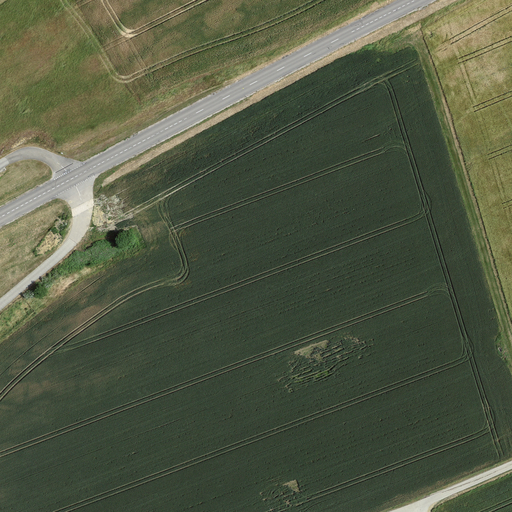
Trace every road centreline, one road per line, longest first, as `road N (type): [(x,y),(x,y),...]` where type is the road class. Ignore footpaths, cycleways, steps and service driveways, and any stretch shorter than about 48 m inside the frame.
road 1 (secondary): [(72,178),(413,0)]
road 2 (track): [(0,305),(80,228),(82,200),(72,178)]
road 3 (track): [(511,462),(398,511)]
